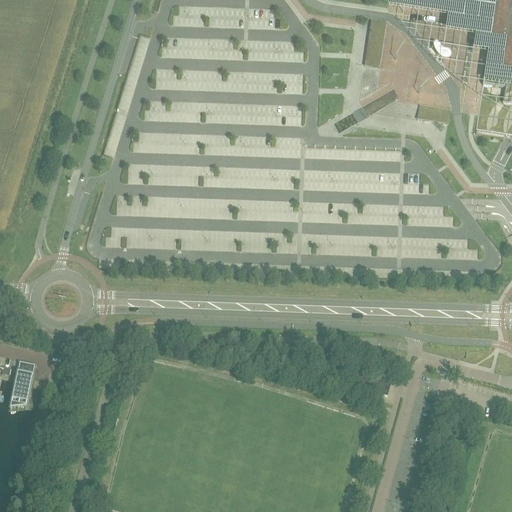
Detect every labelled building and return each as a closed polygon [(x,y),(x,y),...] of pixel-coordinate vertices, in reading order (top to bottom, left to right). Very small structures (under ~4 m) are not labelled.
[(511,0),(428,0),(466,6),(466,0),(495,0),(489,42),(504,44),(500,74),(507,75),(503,105),(511,106),(511,0)] [(511,106),(503,105),(507,75),(500,74),(504,44),(489,42),(478,115),(476,132),(506,137),(511,137),(511,106)] [(28,167),(39,171),(43,160),(32,156),(28,167)] [(131,235),(118,236),(119,252),(128,252),(127,243),(131,242),(131,235)] [(27,404),(32,378),(25,376),(27,366),(20,364),(12,401),(27,404)] [(11,371),(4,370),(2,377),(10,378),(11,371)] [(387,397),(388,395),(390,385),(356,377),(353,389),(387,397)]
